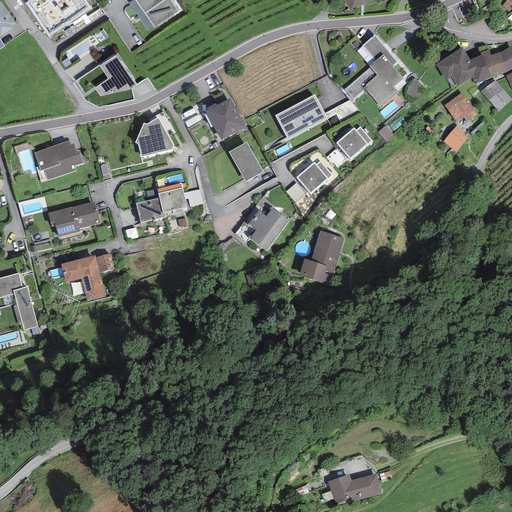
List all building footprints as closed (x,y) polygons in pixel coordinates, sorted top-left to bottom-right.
[(12,26),(16,23),(0,1),(0,0),(0,36),(13,28),(12,26)] [(29,0),(26,2),(49,37),(92,9),(85,0),(29,0)] [(147,31),(153,27),(134,0),(133,0),(129,4),(147,31)] [(170,0),(134,0),(153,27),(154,28),(178,11),(170,0)] [(344,0),(350,12),(372,0),(344,0)] [(509,12),(511,8),(511,1),(510,0),(506,0),(502,6),(509,12)] [(398,62),(375,34),(361,45),(362,46),(375,61),(383,55),(393,67),(398,62)] [(369,66),(375,61),(362,46),(357,51),(369,66)] [(511,68),(511,46),(500,52),(507,72),(511,68)] [(462,47),(435,65),(446,81),(451,77),(457,87),(472,78),(475,85),(490,77),(483,54),(481,55),(470,60),(462,47)] [(490,77),(507,72),(500,52),(491,55),(489,49),(480,53),(481,55),(483,54),(490,77)] [(137,85),(116,55),(100,66),(108,79),(95,88),(100,96),(131,89),(137,85)] [(375,61),(369,66),(377,76),(363,87),(380,107),(398,92),(393,87),(403,78),(393,67),(383,55),(375,61)] [(511,100),(511,99),(495,80),(481,92),(498,112),(511,100)] [(462,93),(444,106),(457,123),(464,118),(466,121),(477,114),(462,93)] [(315,94),(275,115),(288,139),(327,118),(315,94)] [(230,98),(205,111),(221,141),(246,128),(239,114),(235,107),(230,98)] [(146,124),(143,123),(135,143),(138,144),(141,157),(171,150),(174,146),(158,117),(146,124)] [(307,131),(311,141),(334,132),(330,122),(307,131)] [(354,127),(336,142),(350,160),(373,141),(360,126),(356,130),(354,127)] [(395,136),(385,126),(377,132),(387,143),(395,136)] [(465,133),(457,126),(443,141),(455,152),(468,138),(463,134),(465,133)] [(44,170),(47,180),(76,171),(75,166),(83,164),(78,151),(76,152),(73,144),(69,145),(68,141),(34,153),(40,171),(44,170)] [(246,143),(229,152),(246,182),(263,172),(246,143)] [(314,162),(296,177),(311,194),(332,176),(319,161),(316,164),(314,162)] [(103,176),(109,174),(106,164),(100,166),(103,176)] [(159,198),(163,213),(163,212),(187,207),(181,183),(157,189),(159,198)] [(299,204),(307,195),(296,186),(288,194),(299,204)] [(164,217),(163,212),(163,213),(159,198),(136,203),(140,222),(164,217)] [(55,225),(58,237),(80,232),(79,228),(99,223),(94,202),(71,208),(71,207),(47,213),(51,227),(55,225)] [(266,251),(289,220),(271,207),(269,209),(270,210),(266,216),(259,211),(248,225),(255,230),(251,236),(250,235),(248,238),(266,251)] [(344,240),(320,232),(310,261),(304,259),(298,275),(321,283),(325,271),(333,273),(344,240)] [(86,302),(106,297),(99,273),(114,269),(110,253),(96,257),(95,255),(60,264),(65,283),(80,279),(86,302)] [(31,328),(37,326),(26,287),(22,288),(18,273),(0,278),(0,297),(14,294),(17,305),(13,306),(18,325),(22,324),(24,330),(31,328)] [(39,333),(37,326),(31,328),(33,335),(39,333)] [(349,475),(327,482),(336,504),(353,499),(354,502),(382,494),(377,474),(351,480),(349,475)]
